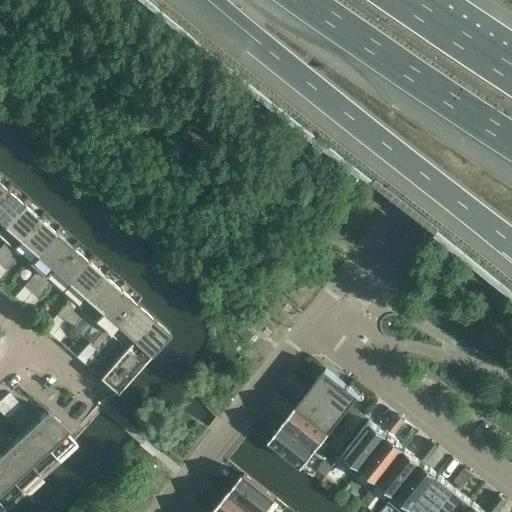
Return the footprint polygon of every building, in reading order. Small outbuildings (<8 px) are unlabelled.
[(0,229),(23,203),(7,189),(0,196),(0,229)] [(0,262),(39,218),(23,203),(0,229),(0,237),(5,242),(0,246),(0,262)] [(29,263),(56,232),(39,218),(0,262),(7,269),(20,255),(29,263)] [(32,291),(72,246),(56,232),(29,263),(37,270),(24,285),(32,291)] [(61,291),(88,260),(72,246),(32,291),(40,298),(52,284),(61,291)] [(64,320),(104,275),(88,260),(61,291),(70,299),(57,313),(64,320)] [(93,320),(120,289),(104,275),(64,320),(72,327),(85,312),(93,320)] [(97,348),(137,303),(120,289),(93,320),(102,327),(89,342),(97,348)] [(126,348),(153,318),(137,303),(97,348),(104,355),(117,341),(125,348),(126,348)] [(143,363),(170,333),(153,318),(126,348),(125,348),(99,377),(117,393),(128,380),(121,374),(133,360),(130,358),(133,355),(143,363)] [(255,334),(244,325),(239,332),(249,341),(255,334)] [(359,394),(326,368),(312,387),(314,389),(344,413),(359,394)] [(344,413),(314,389),(312,387),(297,406),(330,431),(344,413)] [(11,391),(0,399),(0,405),(7,414),(21,402),(11,391)] [(330,431),(297,406),(297,405),(283,422),(316,449),(330,431)] [(74,440),(66,431),(68,429),(47,410),(35,420),(23,406),(15,413),(56,457),(74,440)] [(359,424),(365,416),(357,410),(351,418),(359,424)] [(56,457),(15,413),(8,420),(21,434),(11,442),(10,443),(38,473),(56,457)] [(400,427),(405,420),(397,414),(392,420),(400,427)] [(353,432),(359,424),(351,418),(345,425),(353,432)] [(355,475),(388,434),(369,420),(337,461),(355,475)] [(400,427),(392,420),(386,427),(394,433),(400,427)] [(316,449),(283,422),(270,440),(269,441),(270,442),(269,442),(300,466),(301,467),(302,466),(303,466),(316,449)] [(38,473),(10,443),(11,442),(0,430),(0,447),(3,450),(0,452),(0,467),(20,490),(38,473)] [(378,481),(404,447),(388,434),(355,475),(356,475),(362,468),(378,481)] [(338,450),(344,442),(337,436),(330,443),(338,450)] [(434,453),(439,447),(431,440),(426,447),(434,453)] [(389,502),(421,461),(404,447),(378,481),(394,494),(388,501),(389,502)] [(434,453),(426,447),(420,454),(428,460),(434,453)] [(326,475),(332,467),(324,461),(318,469),(326,475)] [(402,511),(408,511),(438,474),(421,461),(389,502),(402,511)] [(20,490),(0,467),(0,503),(2,506),(20,490)] [(467,480),(473,474),(465,467),(460,474),(467,480)] [(275,498),(245,473),(244,474),(244,473),(243,474),(229,491),(255,511),(265,511),(276,500),(275,500),(276,498),(275,498)] [(417,511),(435,511),(455,488),(438,474),(408,511),(409,511),(413,508),(417,511)] [(467,480),(460,474),(454,481),(462,487),(467,480)] [(463,511),(472,501),(455,488),(435,511),(463,511)] [(255,511),(229,491),(215,509),(218,511),(255,511)] [(501,507),(507,500),(499,494),(494,501),(501,507)] [(486,511),(472,501),(463,511),(486,511)] [(493,511),(497,511),(501,507),(494,501),(488,508),(493,511)]
